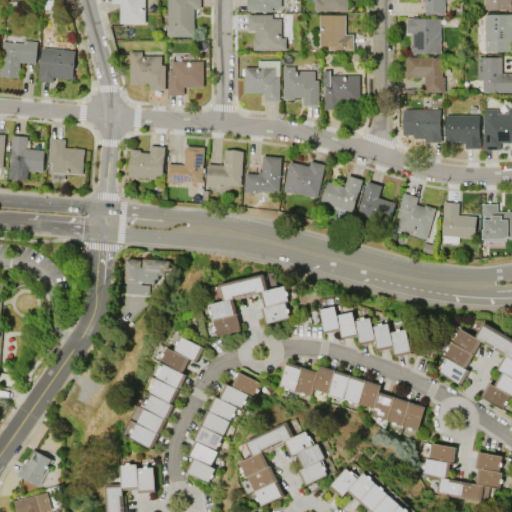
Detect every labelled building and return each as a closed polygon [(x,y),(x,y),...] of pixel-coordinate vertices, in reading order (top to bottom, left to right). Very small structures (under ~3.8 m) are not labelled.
[(111,0),(144,0),(145,23),(120,23),(120,3),(111,3),(111,0)] [(167,36),(167,0),(200,0),(200,9),(194,9),(194,36),(167,36)] [(280,0),(281,7),(272,7),(272,11),(247,11),(247,0),(280,0)] [(347,0),(347,10),(315,11),(315,0),(347,0)] [(444,0),(444,14),(425,14),(425,1),(422,1),(422,0),(444,0)] [(484,9),(484,0),(510,0),(510,10),(507,10),(507,9),(484,9)] [(511,51),(485,51),(484,14),(511,13),(511,51)] [(247,15),(272,14),(272,18),(281,18),(281,37),(286,37),(286,49),(253,50),(253,38),(255,38),(255,30),(248,30),(247,15)] [(319,15),(345,14),(345,34),(353,34),(353,50),(328,50),(328,46),(319,46),(319,15)] [(406,18),(440,18),(440,53),(415,53),(415,54),(411,54),(411,33),(406,33),(406,18)] [(0,76),(3,41),(23,43),(23,40),(37,41),(35,63),(20,62),(18,77),(0,76)] [(41,47),(75,50),(73,75),(74,75),(74,79),(53,77),(52,82),(38,81),(41,47)] [(130,84),(130,51),(141,51),(142,55),(161,55),(161,64),(165,64),(165,90),(149,90),(149,82),(141,82),(141,84),(130,84)] [(406,76),(405,56),(441,55),(441,77),(444,76),(444,91),(424,92),(424,76),(406,76)] [(478,80),(477,57),(501,57),(501,73),(511,73),(511,92),(482,92),(482,80),(478,80)] [(244,93),(244,67),(258,67),(258,60),(279,60),(279,101),(264,101),(264,93),(244,93)] [(168,95),(168,70),(172,69),(172,61),(203,61),(203,86),(184,87),(184,95),(168,95)] [(283,99),(283,66),(294,66),(294,71),(314,71),(314,80),(318,80),(318,104),(302,104),(302,97),(294,97),(294,99),(283,99)] [(322,86),(323,70),(330,70),(330,75),(359,75),(359,101),(344,101),(344,109),(324,109),(325,86),(322,86)] [(483,149),(483,108),(497,108),(497,113),(507,113),(507,108),(511,108),(511,142),(500,142),(500,149),(483,149)] [(440,109),(441,141),(425,142),(425,138),(414,138),(413,135),(403,135),(403,110),(440,109)] [(445,115),(479,115),(479,138),(480,138),(480,148),(464,148),(464,143),(461,143),(461,141),(455,141),(455,144),(445,144),(445,115)] [(12,135),(27,136),(26,149),(44,150),(43,171),(27,170),(27,178),(8,177),(9,166),(10,166),(12,135)] [(50,138),(65,139),(64,148),(84,149),(82,174),(51,172),(51,163),(48,163),(50,138)] [(128,177),(130,149),(140,150),(140,152),(150,152),(150,145),(165,146),(162,179),(128,177)] [(204,148),(201,183),(189,182),(188,189),(180,188),(181,183),(166,182),(168,164),(184,165),(185,146),(204,148)] [(224,150),(242,151),(240,186),(220,184),(219,187),(205,186),(207,164),(223,165),(224,150)] [(243,192),(245,173),(258,174),(258,171),(261,172),(262,156),(281,157),(279,192),(258,191),(258,193),(243,192)] [(325,164),(317,197),(296,192),(295,194),(283,191),(290,161),(309,166),(310,161),(325,164)] [(363,179),(353,212),(321,202),(327,181),(345,187),(348,175),(363,179)] [(358,213),(368,181),(382,186),(378,198),(395,203),(389,223),(358,213)] [(396,216),(403,192),(418,197),(416,204),(424,206),(424,205),(435,208),(426,239),(415,236),(416,231),(397,226),(400,217),(396,216)] [(475,238),(442,235),(444,202),(459,203),(458,215),(477,216),(475,238)] [(482,204),(497,204),(497,212),(511,212),(511,237),(507,237),(507,239),(482,239),(482,204)] [(124,282),(126,259),(141,260),(140,267),(143,267),(143,258),(169,260),(168,270),(165,270),(164,275),(158,274),(158,279),(154,279),(154,283),(139,282),(139,283),(124,282)] [(219,285),(264,274),(268,290),(285,286),(288,300),(285,301),(289,318),(265,324),(261,308),(265,307),(261,291),(233,298),(241,330),(217,336),(209,304),(223,301),(219,285)] [(126,283),(149,285),(148,295),(146,294),(146,296),(125,294),(126,283)] [(325,333),(319,309),(334,305),(337,315),(353,312),(355,321),(370,317),(372,327),(388,323),(390,332),(406,329),(412,353),(396,356),(394,347),(378,351),(376,341),(360,345),(358,336),(342,339),(340,330),(325,333)] [(484,322),(511,338),(511,395),(510,395),(502,409),(481,396),(488,383),(493,386),(502,371),(497,368),(505,354),(482,341),(465,368),(469,370),(461,385),(439,372),(448,358),(444,355),(461,328),(475,336),(484,322)] [(131,436),(152,394),(150,392),(165,364),(160,362),(168,347),(174,351),(182,336),(203,347),(196,361),(190,357),(182,373),(186,375),(171,405),(173,406),(152,447),(131,436)] [(279,385),(286,362),(317,371),(319,365),(381,385),(379,392),(425,406),(417,430),(371,416),(374,409),(312,389),(310,395),(279,385)] [(207,482),(185,472),(192,458),(188,455),(195,441),(192,440),(214,396),(218,398),(225,384),(231,386),(238,371),(261,382),(253,398),(247,395),(240,409),(236,407),(215,451),(217,452),(210,466),(214,468),(207,482)] [(246,442),(288,422),(295,437),(307,431),(314,446),(318,444),(325,458),(321,460),(328,475),(306,486),(299,471),(303,469),(296,454),(292,456),(284,439),(262,450),(270,467),(271,466),(285,495),(263,506),(249,476),(248,477),(241,462),(253,456),(246,442)] [(478,452),(502,456),(499,472),(502,472),(499,488),(489,486),(486,502),(435,492),(438,477),(422,474),(425,458),(428,459),(431,443),(455,447),(452,463),(449,463),(446,478),(475,484),(478,469),(474,468),(478,452)] [(33,448),(54,460),(39,486),(17,474),(24,462),(25,462),(28,458),(30,459),(34,452),(32,451),(33,448)] [(108,511),(107,485),(123,484),(122,465),(137,464),(138,468),(154,467),(156,491),(140,492),(140,488),(124,489),(124,511),(108,511)] [(364,472),(408,511),(371,511),(348,491),(342,498),(330,487),(346,468),(358,479),(364,472)] [(16,511),(14,501),(47,491),(52,509),(44,511),(16,511)]
